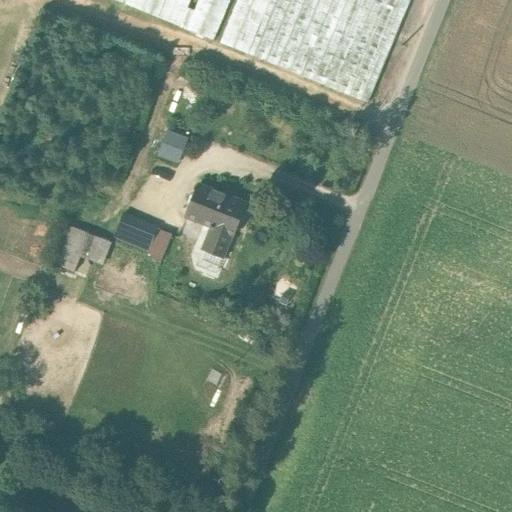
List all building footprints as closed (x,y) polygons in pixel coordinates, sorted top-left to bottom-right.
[(190,0),(116,0),(180,26),(190,0)] [(199,0),(187,30),(213,40),(230,0),(237,0),(220,42),(368,103),(410,0),(199,0)] [(185,134),(166,127),(155,153),(174,161),(185,134)] [(199,183),(187,214),(200,219),(212,189),(199,183)] [(244,202),(212,189),(200,219),(211,223),(201,247),(222,255),(231,231),(232,232),(244,202)] [(158,228),(123,214),(115,234),(150,248),(158,228)] [(110,241),(72,227),(57,265),(75,271),(81,256),(101,264),(110,241)] [(172,234),(158,228),(150,248),(147,256),(161,262),(172,234)]
